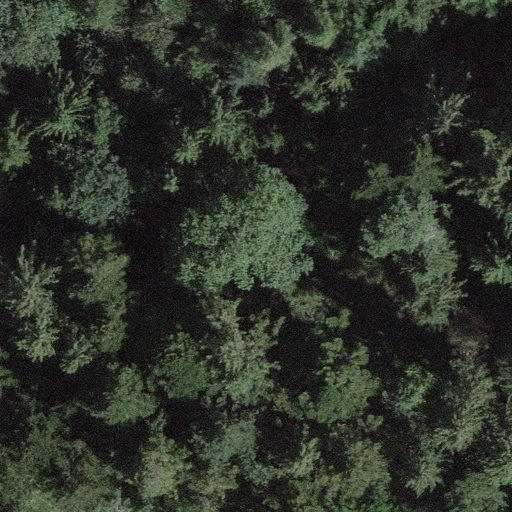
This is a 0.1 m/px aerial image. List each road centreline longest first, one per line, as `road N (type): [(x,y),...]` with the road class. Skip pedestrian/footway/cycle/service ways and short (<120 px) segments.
road 1 (track): [(511,379),(376,306),(0,208)]
road 2 (track): [(511,187),(221,170),(46,218)]
